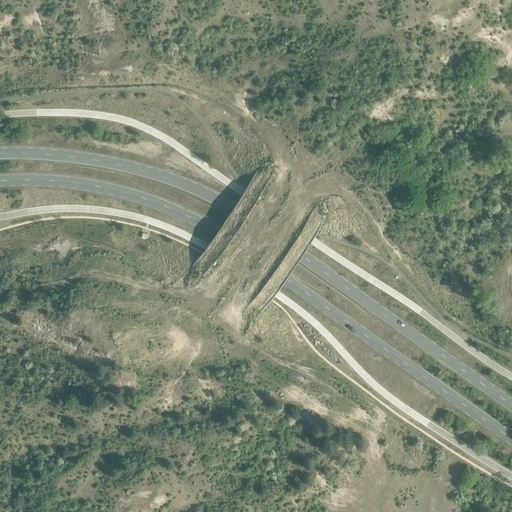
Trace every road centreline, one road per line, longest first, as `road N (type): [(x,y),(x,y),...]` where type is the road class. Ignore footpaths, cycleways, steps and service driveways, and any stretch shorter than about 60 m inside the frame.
road 1 (primary): [(0,181),(90,184),(179,211),(511,437)]
road 2 (primary): [(511,406),(199,190),(74,156),(0,155)]
